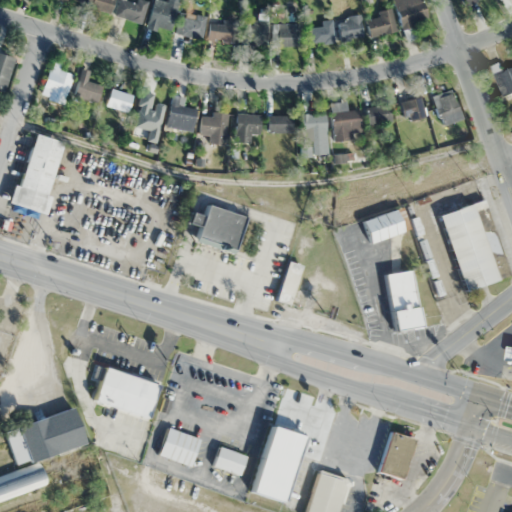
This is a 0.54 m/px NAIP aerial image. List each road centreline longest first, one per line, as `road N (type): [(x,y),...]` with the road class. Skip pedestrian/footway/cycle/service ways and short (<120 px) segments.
road 1 (residential): [(0,14),(143,63),(226,78),(332,79),(457,49)]
road 2 (residential): [(440,0),(511,203),(454,342),(416,374)]
road 3 (secondary): [(247,337),(288,365),(511,439)]
road 4 (secondary): [(511,402),(298,338),(247,337)]
road 5 (secondary): [(0,256),(247,337)]
road 6 (residential): [(45,29),(0,158)]
road 7 (tertiary): [(421,511),(450,476),(481,392)]
